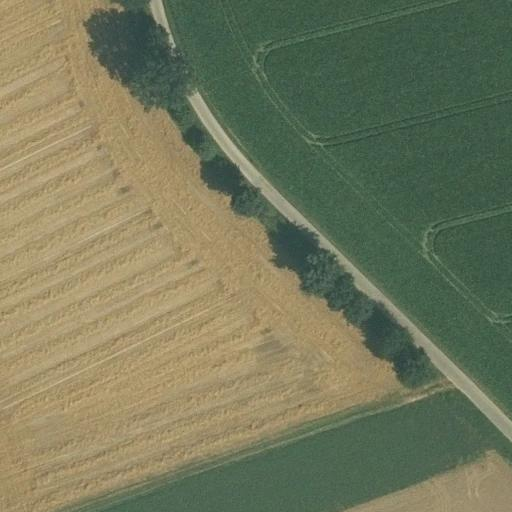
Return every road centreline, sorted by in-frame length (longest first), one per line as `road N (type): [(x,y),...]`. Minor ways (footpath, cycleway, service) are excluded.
road 1 (unclassified): [(154,0),(184,83),(250,178),(511,440)]
road 2 (track): [(81,511),(452,379)]
